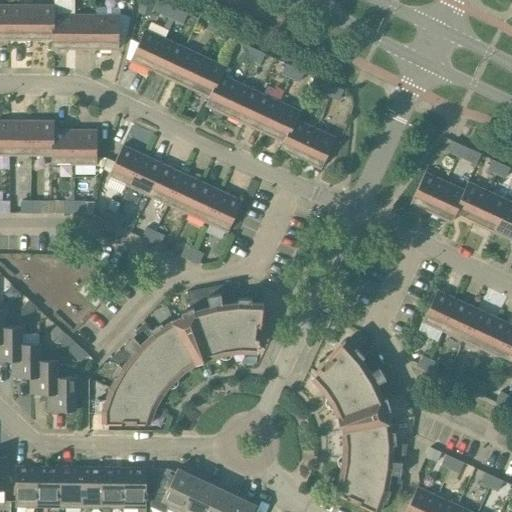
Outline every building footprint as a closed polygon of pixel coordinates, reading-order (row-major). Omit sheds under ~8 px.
[(154,0),(142,0),(140,13),(152,15),(154,0)] [(10,5),(0,5),(0,39),(10,40),(10,5)] [(32,5),(10,5),(10,40),(32,40),(32,5)] [(32,5),(32,40),(52,40),(53,40),(53,14),(55,14),(55,5),(32,5)] [(166,15),(175,19),(180,9),(171,5),(166,15)] [(189,13),(180,9),(175,19),(184,23),(189,13)] [(75,14),(55,14),(53,14),(53,40),(52,40),(52,49),(75,49),(75,14)] [(97,15),(75,14),(75,49),(97,49),(97,15)] [(119,15),(97,15),(97,49),(119,49),(119,15)] [(207,29),(216,33),(221,23),(212,19),(207,29)] [(230,27),(221,23),(216,33),(225,37),(230,27)] [(151,70),(165,38),(145,29),(130,60),(151,70)] [(170,79),(185,47),(165,38),(151,70),(170,79)] [(252,59),(257,49),(248,45),(243,55),(252,59)] [(205,56),(185,47),(170,79),(190,88),(205,56)] [(257,49),(252,59),(261,63),(266,53),(257,49)] [(190,88),(209,97),(210,97),(220,75),(221,75),(225,66),(205,56),(190,88)] [(291,77),(296,67),(287,63),(282,73),(291,77)] [(296,67),(291,77),(300,81),(305,72),(296,67)] [(226,114),(240,84),(221,75),(220,75),(210,97),(209,97),(205,105),(226,114)] [(330,96),(335,86),(326,81),(321,92),(330,96)] [(245,124),(260,93),(240,84),(226,114),(245,124)] [(344,90),(335,86),(330,96),(339,100),(344,90)] [(265,133),(279,102),(260,93),(245,124),(265,133)] [(265,133),(284,141),(285,142),(295,119),(296,120),(300,111),(279,102),(265,133)] [(301,159),(315,128),(296,120),(295,119),(285,142),(284,141),(280,149),(301,159)] [(0,155),(10,155),(10,121),(0,120),(0,155)] [(31,121),(10,121),(10,155),(31,155),(31,121)] [(31,121),(31,155),(52,155),(53,155),(53,130),(54,130),(54,121),(31,121)] [(335,137),(315,128),(301,159),(321,169),(335,137)] [(75,130),(54,130),(53,130),(53,155),(52,155),(52,164),(75,164),(75,130)] [(97,130),(75,130),(75,164),(97,164),(97,130)] [(449,152),(458,156),(462,146),(453,142),(449,152)] [(108,177),(129,186),(143,155),(123,145),(108,177)] [(462,146),(458,156),(467,160),(471,150),(462,146)] [(148,195),(163,164),(143,155),(129,186),(148,195)] [(497,174),(501,164),(493,160),(488,170),(497,174)] [(183,173),(163,164),(148,195),(168,204),(183,173)] [(510,168),(501,164),(497,174),(506,178),(510,168)] [(411,203),(431,212),(445,181),(425,172),(411,203)] [(188,213),(202,182),(183,173),(168,204),(188,213)] [(464,190),(445,181),(431,212),(452,222),(456,214),(454,213),(465,190),(464,190)] [(207,222),(222,191),(202,182),(188,213),(207,222)] [(454,213),(456,214),(474,222),(489,191),(468,182),(464,190),(465,190),(454,213)] [(222,191),(207,222),(228,232),(242,200),(222,191)] [(494,232),(508,200),(489,191),(474,222),(494,232)] [(511,202),(508,200),(494,232),(511,240),(511,202)] [(31,213),(31,202),(21,202),(21,213),(31,213)] [(41,202),(31,202),(31,213),(41,213),(41,202)] [(64,213),(75,213),(75,202),(64,202),(64,213)] [(75,202),(75,213),(84,213),(84,202),(75,202)] [(111,224),(116,213),(107,209),(102,220),(111,224)] [(116,213),(111,224),(120,228),(125,218),(116,213)] [(132,217),(127,227),(133,230),(137,221),(138,220),(132,217)] [(151,242),(155,232),(146,227),(141,238),(151,242)] [(164,236),(155,232),(151,242),(159,246),(164,236)] [(190,260),(195,250),(185,246),(181,256),(190,260)] [(203,254),(195,250),(190,260),(198,264),(203,254)] [(106,297),(87,280),(78,291),(96,308),(106,297)] [(239,298),(239,282),(187,292),(193,307),(181,312),(183,316),(173,320),(194,358),(196,363),(211,356),(222,353),(229,351),(241,350),(242,350),(242,345),(259,346),(264,303),(253,302),(253,298),(241,298),(239,298)] [(423,321),(418,332),(438,341),(443,331),(458,299),(437,290),(423,321)] [(443,331),(463,340),(477,308),(458,299),(443,331)] [(29,300),(21,309),(22,317),(29,317),(38,308),(29,300)] [(463,340),(482,349),(497,318),(477,308),(463,340)] [(502,358),(511,336),(511,324),(497,318),(482,349),(502,358)] [(180,367),(194,358),(173,320),(164,326),(162,323),(151,330),(145,322),(136,332),(137,334),(122,350),(120,349),(111,359),(119,365),(112,376),(116,379),(111,387),(150,406),(150,405),(158,391),(162,394),(170,385),(175,379),(184,371),(180,367)] [(57,325),(48,335),(57,343),(59,342),(66,334),(57,325)] [(0,360),(13,360),(13,359),(21,359),(21,343),(22,343),(22,326),(4,327),(3,326),(3,343),(0,342),(0,360)] [(511,336),(502,358),(511,362),(511,336)] [(343,431),(348,430),(348,429),(390,421),(387,411),(392,410),(388,397),(403,392),(377,346),(365,356),(356,346),(353,349),(345,341),(316,372),(327,384),(323,387),(330,398),(334,404),(339,415),(343,431)] [(13,377),(31,377),(31,376),(40,376),(39,360),(40,360),(40,343),(22,343),(21,343),(21,359),(13,359),(13,360),(13,377)] [(416,365),(425,369),(430,359),(421,355),(416,365)] [(430,359),(425,369),(434,373),(439,363),(430,359)] [(57,377),(58,377),(58,360),(40,360),(39,360),(40,376),(31,376),(31,377),(31,394),(49,393),(58,393),(57,377)] [(464,387),(469,377),(461,373),(456,383),(464,387)] [(49,393),(49,410),(76,410),(76,395),(81,395),(81,377),(76,377),(58,377),(57,377),(58,393),(49,393)] [(469,377),(464,387),(474,392),(478,381),(469,377)] [(150,406),(111,387),(106,400),(96,400),(96,413),(103,413),(103,423),(149,423),(155,407),(150,405),(150,406)] [(504,406),(509,396),(500,392),(496,402),(504,406)] [(391,432),(390,421),(348,429),(348,430),(349,445),(345,445),(344,458),(343,465),(341,478),(345,479),(340,495),(377,511),(379,511),(383,502),(387,504),(391,492),(391,491),(401,494),(402,480),(400,480),(403,457),(405,457),(407,444),(397,444),(397,443),(396,431),(391,432)] [(450,468),(455,458),(446,454),(442,464),(450,468)] [(0,503),(5,503),(5,491),(8,491),(8,475),(8,457),(0,456),(0,503)] [(455,458),(450,468),(460,473),(464,462),(455,458)] [(38,507),(38,466),(16,466),(16,506),(38,507)] [(60,467),(38,466),(38,507),(59,507),(60,467)] [(82,467),(60,467),(59,507),(81,507),(82,467)] [(103,467),(82,467),(81,507),(103,507),(103,467)] [(125,468),(103,467),(103,507),(102,511),(110,511),(111,508),(124,508),(125,468)] [(146,511),(147,468),(125,468),(124,508),(138,508),(138,511),(146,511)] [(177,511),(181,511),(198,477),(178,468),(176,472),(169,468),(155,468),(155,494),(151,494),(151,507),(162,511),(165,511),(168,508),(177,511)] [(481,482),(490,487),(495,476),(485,472),(481,482)] [(503,480),(495,476),(490,487),(499,491),(503,480)] [(205,511),(217,486),(198,477),(181,511),(205,511)] [(229,511),(237,496),(217,486),(205,511),(229,511)] [(405,511),(430,511),(438,496),(417,487),(405,511)] [(237,496),(229,511),(253,511),(257,505),(237,496)] [(454,511),(457,505),(438,496),(430,511),(454,511)]
